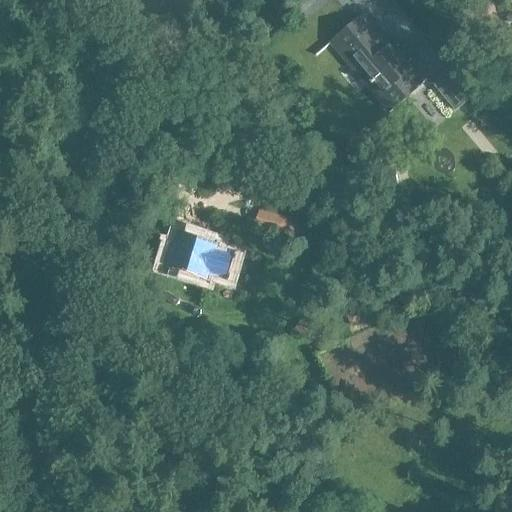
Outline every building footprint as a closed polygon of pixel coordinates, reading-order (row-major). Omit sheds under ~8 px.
[(372,6),(371,21),(390,21),(390,7),(372,6)] [(387,49),(360,17),(330,42),(388,112),(430,76),(408,51),(402,56),(392,45),(387,49)] [(342,76),(333,83),(352,106),(360,100),(342,76)] [(453,77),(438,90),(455,111),(470,98),(453,77)] [(406,155),(396,156),(397,165),(406,165),(406,155)] [(275,170),(252,175),(257,200),(280,195),(275,170)] [(279,234),(280,232),(282,221),(283,218),(259,211),(254,227),(279,234)] [(282,221),(280,232),(295,235),(297,225),(282,221)] [(169,247),(163,268),(206,281),(207,275),(229,282),(237,256),(215,249),(216,245),(176,233),(171,247),(169,247)] [(359,310),(345,316),(350,327),(364,321),(359,310)]
